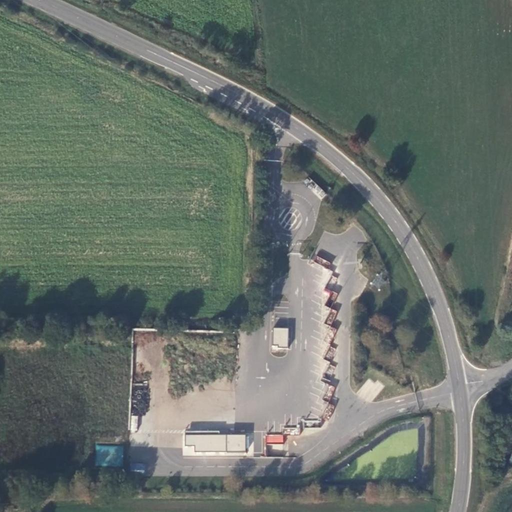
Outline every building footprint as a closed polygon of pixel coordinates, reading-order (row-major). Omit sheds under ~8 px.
[(334,300),(337,294),(326,289),(323,295),(334,300)] [(331,325),(337,311),(331,309),(325,322),(331,325)] [(288,329),(273,328),(272,346),(278,346),(278,348),(287,349),(288,329)] [(329,385),(325,399),(330,400),(334,387),(329,385)] [(246,436),(220,436),(220,432),(185,432),(185,446),(194,446),(194,453),(246,453),(246,436)] [(266,434),(266,443),(283,443),(283,435),(266,434)] [(95,466),(123,466),(123,446),(96,445),(95,466)]
